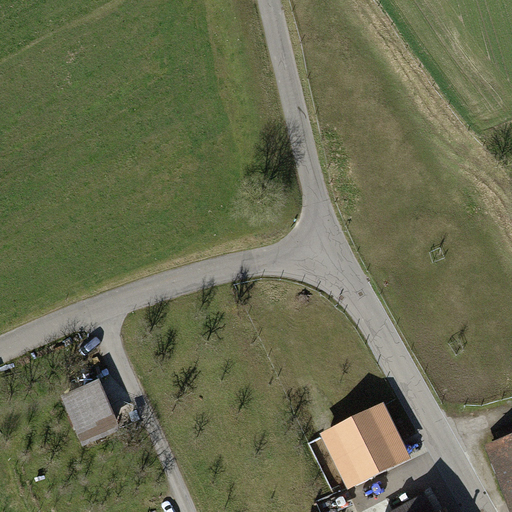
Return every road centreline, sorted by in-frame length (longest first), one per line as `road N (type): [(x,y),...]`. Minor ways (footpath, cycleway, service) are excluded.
road 1 (residential): [(480,511),(334,252)]
road 2 (unclassified): [(334,252),(270,0)]
road 3 (residential): [(334,252),(175,282),(106,307)]
road 4 (residential): [(106,307),(118,357),(189,511)]
